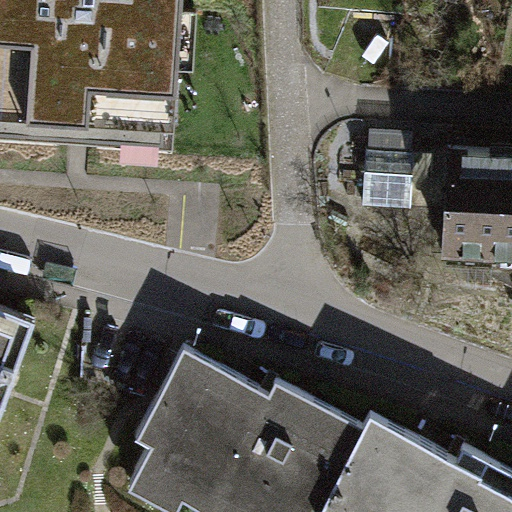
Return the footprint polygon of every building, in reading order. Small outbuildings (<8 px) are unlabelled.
[(0,0),(0,137),(184,148),(192,0),(0,0)] [(368,150),(366,150),(363,204),(411,207),(414,153),(412,153),(413,132),(369,130),(368,150)] [(444,244),(511,246),(511,150),(448,148),(444,244)] [(0,344),(13,310),(0,304),(0,393),(11,363),(0,358),(0,344)] [(254,511),(314,511),(362,422),(276,376),(269,389),(181,343),(135,428),(151,436),(134,468),(216,511),(241,511),(245,507),(254,511)] [(369,408),(362,422),(314,511),(511,511),(511,465),(464,440),(456,454),(369,408)]
